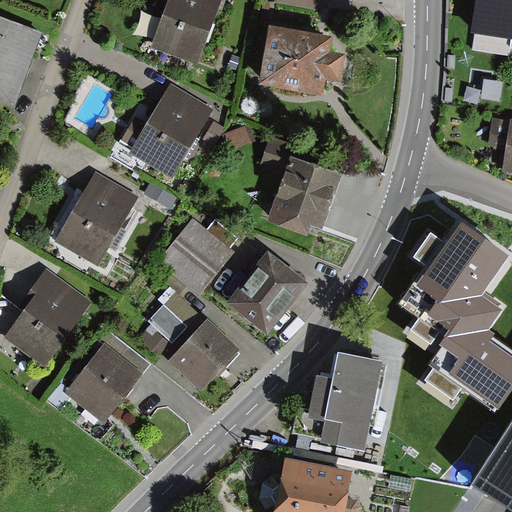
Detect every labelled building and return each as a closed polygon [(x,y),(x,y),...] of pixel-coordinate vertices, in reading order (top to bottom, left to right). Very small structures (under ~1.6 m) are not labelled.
[(197,65),(220,0),(172,0),(154,50),(197,65)] [(274,0),(274,2),(318,9),(319,0),(274,0)] [(511,0),(476,0),(470,40),(511,47),(511,0)] [(154,34),(161,14),(145,8),(138,28),(154,34)] [(35,24),(0,12),(0,97),(10,101),(35,24)] [(322,27),(261,18),(252,74),(313,83),(315,68),(328,70),(332,43),(320,41),(322,27)] [(215,111),(171,86),(129,157),(173,183),(215,111)] [(511,117),(488,114),(484,140),(502,142),(499,161),(511,162),(511,117)] [(332,164),(284,148),(264,214),(311,229),(332,164)] [(128,195),(88,171),(48,236),(87,260),(128,195)] [(226,245),(185,213),(152,257),(193,288),(226,245)] [(509,258),(462,223),(401,304),(420,318),(411,329),(439,350),(429,363),(434,367),(426,379),(452,399),(461,387),(495,413),(511,390),(511,356),(490,340),(494,334),(489,330),(506,309),(484,292),(509,258)] [(295,277),(259,247),(220,295),(256,325),(295,277)] [(39,275),(0,328),(0,331),(36,358),(77,302),(39,275)] [(231,340),(197,314),(164,356),(198,383),(231,340)] [(136,366),(98,338),(61,389),(99,417),(136,366)] [(381,353),(347,348),(343,370),(320,366),(314,406),(329,409),(326,431),(367,437),(381,353)] [(321,436),(325,415),(309,412),(305,432),(321,436)] [(337,511),(344,466),(278,457),(270,511),(337,511)]
